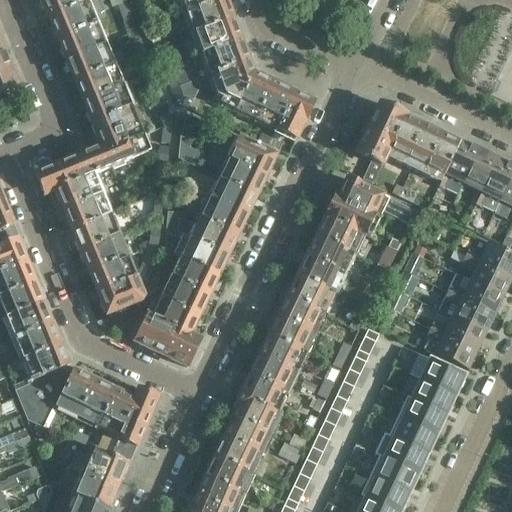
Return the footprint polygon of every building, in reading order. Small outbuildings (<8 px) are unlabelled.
[(40,0),(41,0),(39,1),(43,10),(45,9),(62,50),(60,51),(63,60),(65,59),(66,60),(105,44),(86,0),(40,0)] [(180,0),(193,35),(231,20),(231,17),(233,17),(230,8),(228,9),(224,0),(180,0)] [(127,10),(124,1),(116,4),(119,13),(127,10)] [(150,19),(148,13),(139,16),(142,22),(150,19)] [(231,20),(193,35),(216,97),(222,100),(220,104),(234,111),(251,75),(251,74),(235,30),(237,29),(234,21),(232,22),(231,20)] [(105,44),(66,60),(67,63),(65,63),(68,72),(70,71),(88,113),(86,114),(89,122),(91,121),(91,122),(131,105),(105,44)] [(0,45),(0,70),(9,67),(0,45)] [(9,67),(0,70),(0,96),(18,89),(9,67)] [(173,73),(178,85),(191,80),(186,67),(173,73)] [(151,72),(143,76),(151,97),(159,94),(151,72)] [(251,75),(234,111),(273,130),(273,129),(296,140),(312,104),(310,103),(311,101),(302,97),(301,99),(262,80),(263,77),(255,73),(254,75),(252,75),(251,75)] [(167,84),(173,100),(181,97),(175,81),(167,84)] [(179,88),(182,96),(184,97),(192,101),(199,89),(196,81),(179,88)] [(179,106),(184,97),(182,96),(181,97),(173,100),(175,103),(179,106)] [(160,97),(153,100),(156,107),(163,104),(160,97)] [(131,105),(91,122),(93,125),(91,126),(94,134),(96,133),(102,147),(104,150),(142,135),(130,107),(131,107),(131,105)] [(363,139),(356,155),(371,163),(362,180),(373,186),(381,168),(382,166),(388,154),(389,152),(398,133),(405,118),(379,105),(372,121),(371,123),(363,139)] [(166,114),(159,118),(163,125),(170,121),(166,114)] [(382,166),(381,168),(383,169),(387,160),(440,185),(443,176),(458,145),(456,144),(457,142),(448,138),(447,140),(414,124),(415,122),(406,118),(406,120),(404,119),(405,118),(398,133),(389,152),(388,154),(382,166)] [(172,127),(163,127),(162,142),(170,143),(172,127)] [(261,134),(258,142),(276,151),(279,143),(261,134)] [(102,147),(79,156),(87,175),(93,173),(94,175),(149,152),(142,135),(104,150),(102,147)] [(239,136),(209,198),(246,217),(247,216),(248,216),(252,208),(251,207),(269,167),(271,168),(275,160),(274,159),(275,157),(270,154),(271,152),(239,136)] [(192,142),(180,137),(178,159),(196,168),(203,155),(189,149),(192,142)] [(440,185),(438,188),(443,191),(457,197),(460,191),(463,185),(477,154),(467,150),(468,148),(459,143),(458,145),(443,176),(440,185)] [(477,154),(463,185),(475,191),(469,203),(476,206),(498,161),(492,158),(492,159),(488,157),(487,159),(477,154)] [(79,156),(58,165),(66,184),(87,175),(79,156)] [(33,169),(45,195),(55,190),(54,189),(66,184),(58,165),(50,168),(48,163),(43,161),(35,164),(33,169)] [(166,171),(168,162),(159,161),(158,170),(166,171)] [(498,161),(476,206),(480,208),(493,214),(497,208),(511,176),(511,170),(504,167),(505,165),(501,163),(498,161)] [(55,190),(56,192),(54,193),(58,202),(60,201),(77,241),(74,242),(78,251),(80,250),(80,252),(119,235),(94,175),(93,173),(87,175),(66,184),(54,189),(55,190)] [(511,176),(497,208),(493,214),(511,222),(511,176)] [(335,198),(324,220),(364,239),(377,211),(386,215),(387,213),(410,225),(415,213),(384,197),(384,196),(364,186),(364,187),(360,185),(359,186),(347,180),(337,199),(335,198)] [(396,186),(392,195),(405,201),(409,193),(396,186)] [(410,191),(409,193),(405,201),(412,204),(417,194),(410,191)] [(0,242),(1,245),(18,239),(0,194),(0,242)] [(163,197),(154,196),(151,220),(160,221),(163,197)] [(188,240),(180,258),(217,276),(218,275),(220,276),(224,267),(222,266),(241,227),(243,228),(247,220),(245,219),(246,217),(209,198),(193,230),(177,223),(177,216),(167,215),(165,238),(175,239),(175,236),(188,240)] [(297,276),(296,280),(334,297),(361,239),(363,240),(364,239),(324,220),(322,219),(318,227),(320,228),(302,267),(300,266),(295,275),(297,276)] [(160,221),(151,220),(149,236),(157,239),(160,221)] [(119,235),(80,252),(82,255),(79,255),(83,264),(85,263),(102,304),(100,305),(103,314),(105,313),(106,315),(140,301),(141,304),(142,304),(146,297),(137,277),(136,277),(119,235)] [(392,238),(388,246),(396,250),(400,242),(392,238)] [(469,248),(466,255),(510,277),(511,273),(511,255),(475,238),(471,248),(469,248)] [(505,238),(501,246),(508,249),(511,241),(505,238)] [(0,308),(4,319),(43,303),(42,302),(44,301),(40,292),(38,292),(22,252),(23,251),(20,242),(18,243),(17,240),(18,240),(18,239),(0,246),(0,308)] [(158,243),(149,241),(146,257),(155,259),(158,243)] [(425,254),(417,249),(414,255),(422,259),(425,254)] [(391,263),(373,254),(369,262),(378,266),(387,271),(391,263)] [(510,277),(466,255),(461,266),(475,272),(471,280),(504,297),(507,290),(509,286),(506,285),(510,277)] [(152,315),(150,318),(188,336),(189,334),(191,335),(195,327),(193,326),(212,286),(214,287),(218,279),(216,278),(217,276),(180,258),(152,315)] [(410,262),(406,272),(416,277),(420,267),(410,262)] [(381,281),(386,271),(374,265),(369,276),(381,281)] [(405,273),(396,291),(407,296),(415,277),(405,273)] [(455,275),(447,292),(449,292),(493,314),(498,303),(500,304),(502,300),(504,297),(471,280),(470,282),(455,275)] [(269,335),(267,340),(305,358),(316,335),(334,297),(296,280),(294,279),(290,287),(292,288),(273,327),(271,326),(267,334),(269,335)] [(157,282),(152,280),(146,295),(152,296),(157,282)] [(493,314),(449,292),(440,311),(453,318),(486,335),(490,327),(489,327),(491,323),(489,322),(493,314)] [(416,318),(422,306),(408,300),(402,312),(416,318)] [(43,303),(4,319),(30,382),(31,383),(66,368),(65,367),(68,366),(67,364),(69,363),(66,354),(64,355),(47,314),(49,313),(46,305),(44,306),(43,303)] [(136,340),(134,342),(186,367),(199,341),(188,336),(150,318),(147,316),(140,332),(137,331),(133,339),(136,340)] [(114,317),(98,323),(99,325),(113,332),(119,319),(114,317)] [(435,322),(431,330),(475,352),(481,339),(483,340),(485,336),(485,337),(486,335),(453,318),(448,328),(435,322)] [(360,324),(352,320),(349,327),(357,331),(360,324)] [(431,330),(426,340),(440,346),(436,355),(469,371),(474,360),(472,359),(475,352),(431,330)] [(367,331),(363,338),(375,344),(378,336),(367,331)] [(241,395),(239,399),(280,417),(281,415),(278,413),(305,358),(267,340),(265,339),(261,347),(263,348),(245,387),(243,386),(239,394),(241,395)] [(6,345),(0,347),(0,358),(4,368),(13,364),(6,345)] [(346,346),(335,369),(343,372),(353,350),(346,346)] [(365,364),(368,357),(357,351),(354,359),(365,364)] [(464,377),(429,360),(429,361),(419,381),(454,397),(464,377)] [(31,383),(30,382),(26,383),(26,382),(13,387),(28,424),(47,431),(56,412),(55,412),(57,409),(54,408),(72,371),(70,373),(66,368),(31,383)] [(54,408),(57,409),(56,412),(115,440),(116,438),(133,401),(72,371),(54,408)] [(304,381),(302,387),(312,392),(315,386),(304,381)] [(326,398),(333,384),(324,381),(318,395),(326,398)] [(445,417),(454,397),(419,381),(411,399),(406,397),(406,398),(445,417)] [(350,396),(353,388),(342,383),(339,390),(350,396)] [(346,403),(350,396),(339,390),(335,398),(346,403)] [(133,401),(116,438),(115,441),(135,450),(140,437),(156,399),(138,391),(133,401)] [(436,436),(445,417),(406,398),(397,418),(436,436)] [(215,456),(213,460),(252,477),(253,473),(259,476),(265,465),(259,462),(280,417),(239,399),(235,408),(238,410),(219,448),(217,447),(213,456),(215,456)] [(320,402),(315,413),(321,416),(326,405),(320,402)] [(311,418),(307,427),(314,430),(318,422),(311,418)] [(427,456),(436,436),(397,418),(388,437),(384,435),(383,435),(427,456)] [(331,435),(335,427),(324,422),(320,429),(331,435)] [(328,442),(331,435),(320,429),(317,437),(328,442)] [(72,431),(68,439),(87,447),(90,439),(72,431)] [(3,440),(6,446),(24,439),(24,438),(21,432),(3,440)] [(293,434),(288,444),(301,450),(306,440),(293,434)] [(129,465),(135,450),(115,441),(103,435),(97,450),(129,465)] [(418,475),(427,456),(383,435),(374,455),(418,475)] [(6,446),(0,448),(0,454),(7,452),(8,454),(27,446),(24,439),(6,446)] [(301,451),(283,442),(277,454),(295,464),(301,451)] [(94,449),(84,474),(116,487),(119,488),(129,465),(94,449)] [(408,495),(418,475),(374,455),(374,456),(378,458),(369,476),(408,495)] [(190,508),(187,511),(235,511),(243,495),(252,477),(213,460),(213,461),(211,460),(207,468),(209,469),(192,509),(190,508)] [(313,474),(316,466),(305,461),(302,468),(313,474)] [(309,481),(313,474),(302,468),(298,476),(309,481)] [(0,493),(32,480),(30,473),(0,484),(0,493)] [(84,474),(74,497),(107,510),(112,499),(114,499),(118,491),(115,490),(116,487),(84,474)] [(394,511),(400,511),(408,495),(369,476),(360,496),(394,511)] [(32,480),(0,493),(0,511),(9,511),(5,501),(36,486),(32,480)] [(48,487),(38,492),(35,498),(37,501),(51,495),(48,487)] [(394,511),(360,496),(360,497),(364,499),(357,511),(394,511)] [(46,511),(52,497),(38,503),(41,511),(46,511)] [(75,497),(68,511),(105,511),(107,510),(74,497),(75,497)] [(264,504),(274,508),(277,501),(267,497),(264,504)] [(292,511),(294,511),(298,505),(287,500),(283,508),(292,511)]
